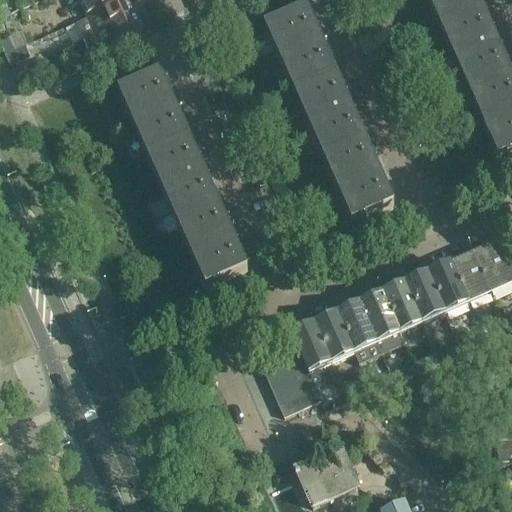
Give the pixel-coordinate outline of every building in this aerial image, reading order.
[(88,22),(127,4),(125,0),(92,0),(81,5),(88,22)] [(206,9),(202,0),(194,0),(194,1),(199,12),(206,9)] [(483,17),(475,0),(425,0),(441,35),(483,17)] [(95,38),(135,21),(127,4),(88,22),(95,38)] [(336,81),(307,15),(265,34),(295,100),(336,81)] [(511,82),(483,17),(441,35),(470,100),(511,82)] [(103,55),(142,38),(135,21),(95,38),(103,55)] [(14,55),(9,43),(1,46),(7,58),(14,55)] [(19,66),(14,55),(7,58),(12,69),(19,66)] [(29,87),(23,76),(16,79),(21,91),(29,87)] [(190,146),(161,80),(119,98),(148,164),(190,146)] [(365,146),(336,81),(295,100),(323,165),(365,146)] [(511,82),(470,100),(499,166),(507,162),(508,165),(511,163),(511,82)] [(219,211),(190,146),(148,164),(177,229),(219,211)] [(394,212),(365,146),(323,165),(353,230),(360,227),(362,230),(367,227),(366,224),(394,212)] [(248,277),(233,243),(219,211),(177,229),(206,295),(214,291),(215,294),(221,292),(220,289),(248,277)] [(511,288),(511,282),(502,259),(498,249),(474,260),(491,298),(511,288)] [(511,253),(502,259),(511,282),(511,253)] [(491,298),(474,260),(451,270),(468,308),(491,298)] [(468,308),(451,270),(429,280),(445,317),(468,308)] [(445,317),(429,280),(406,290),(423,327),(445,317)] [(423,327),(406,290),(383,300),(400,337),(423,327)] [(400,337),(383,300),(361,310),(377,347),(400,337)] [(377,347),(361,310),(338,320),(354,357),(377,347)] [(354,357),(338,320),(315,330),(331,367),(354,357)] [(331,367),(315,330),(292,340),(296,350),(308,377),(309,376),(331,367)] [(308,377),(296,350),(285,354),(290,366),(295,377),(298,383),(310,378),(309,376),(308,377)] [(290,366),(285,354),(260,365),(265,377),(290,366)] [(270,388),(295,377),(290,366),(265,377),(270,388)] [(300,388),(298,383),(295,377),(270,388),(275,399),(300,388)] [(322,405),(310,378),(298,383),(300,388),(305,399),(310,411),(322,405)] [(279,410),(305,399),(300,388),(275,399),(279,410)] [(310,411),(305,399),(279,410),(285,422),(310,411)] [(314,511),(357,493),(341,456),(297,476),(298,478),(295,479),(297,483),(300,482),(313,511),(314,511)]
